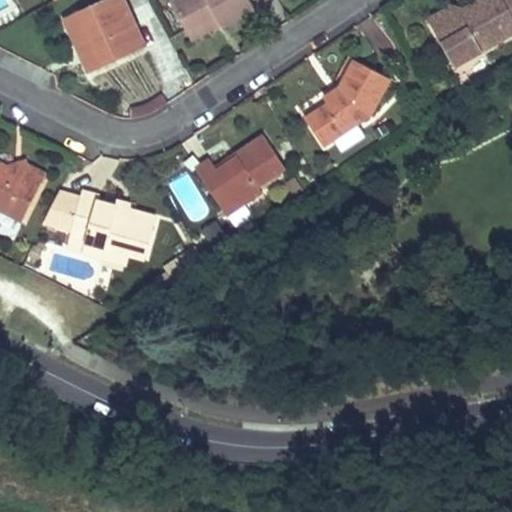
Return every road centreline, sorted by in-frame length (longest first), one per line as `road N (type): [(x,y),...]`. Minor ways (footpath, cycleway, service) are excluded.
road 1 (tertiary): [(0,351),(156,419),(226,431),(357,428),(511,403)]
road 2 (residential): [(365,0),(133,133),(100,131),(0,77)]
